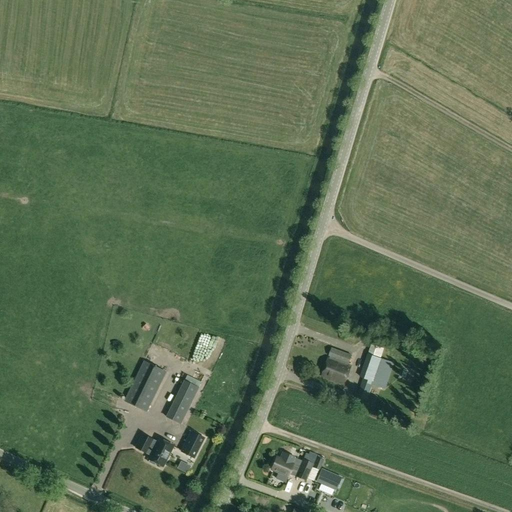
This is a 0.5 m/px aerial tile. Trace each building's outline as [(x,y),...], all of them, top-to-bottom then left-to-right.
[(394,363),(381,359),(384,348),(371,344),(367,355),(367,354),(360,377),(363,378),(357,396),(366,400),(372,385),(384,389),(394,363)] [(330,357),(329,358),(348,365),(348,363),(349,363),(352,355),(331,347),(328,356),(330,357)] [(350,366),(348,365),(329,358),(328,358),(321,377),(343,385),(350,366)] [(144,361),(124,401),(147,412),(166,372),(144,361)] [(399,366),(396,375),(404,378),(407,369),(399,366)] [(166,417),(181,424),(198,388),(184,381),(166,417)] [(204,438),(191,432),(181,451),(194,458),(204,438)] [(149,460),(148,462),(154,465),(155,463),(163,467),(174,446),(158,438),(156,442),(142,435),(135,448),(146,453),(146,452),(150,454),(148,459),(149,460)] [(289,474),(306,481),(313,464),(302,458),(301,460),(295,458),(295,457),(287,454),(282,452),(279,458),(276,457),(271,470),(287,477),(289,474)] [(323,461),(317,458),(312,467),(319,470),(323,461)] [(334,488),(336,489),(341,477),(321,468),(316,480),(321,483),(318,490),(331,496),(334,488)]
